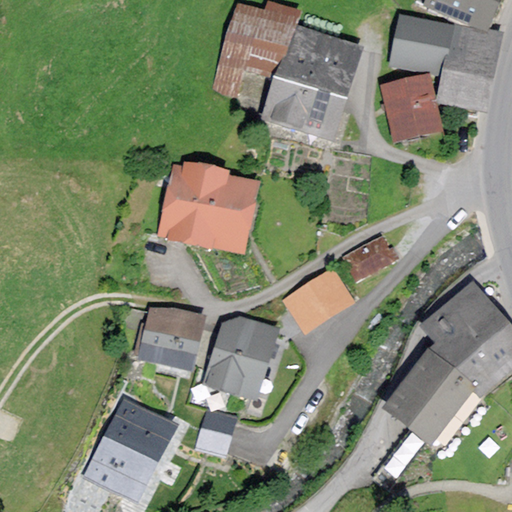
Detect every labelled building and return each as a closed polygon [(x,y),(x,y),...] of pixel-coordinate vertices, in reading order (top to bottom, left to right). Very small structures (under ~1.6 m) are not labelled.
[(487,32),(500,0),(417,0),(417,2),(487,32)] [(243,65),(277,76),(292,28),(297,14),(270,5),(265,19),(240,11),(225,59),(222,59),(213,88),(234,95),(243,65)] [(404,21),(395,67),(446,78),(443,95),(444,110),(477,117),(494,37),(448,27),(448,28),(404,21)] [(292,28),(277,76),(265,116),(299,127),(302,119),(329,127),(346,74),(344,73),(352,47),(292,28)] [(421,80),(382,89),(395,144),(420,139),(419,132),(440,128),(432,96),(425,98),(421,80)] [(166,231),(165,239),(241,254),(245,238),(238,236),(246,200),(253,201),(257,185),(204,174),(180,169),(171,210),(163,208),(158,229),(166,231)] [(382,238),(343,258),(356,283),(395,262),(382,238)] [(305,328),(347,302),(331,276),(289,303),(305,328)] [(479,389),(511,362),(511,352),(510,350),(511,349),(511,340),(508,335),(498,323),(493,317),(486,322),(468,301),(431,332),(445,348),(432,359),(393,409),(431,438),(470,388),(475,383),(479,389)] [(185,364),(195,324),(154,314),(150,331),(144,329),(138,353),(185,364)] [(213,374),(209,386),(249,399),(270,331),(239,321),(227,325),(221,346),(217,345),(208,372),(213,374)] [(154,462),(193,387),(153,366),(114,441),(154,462)] [(222,453),(231,421),(211,415),(201,447),(222,453)]
